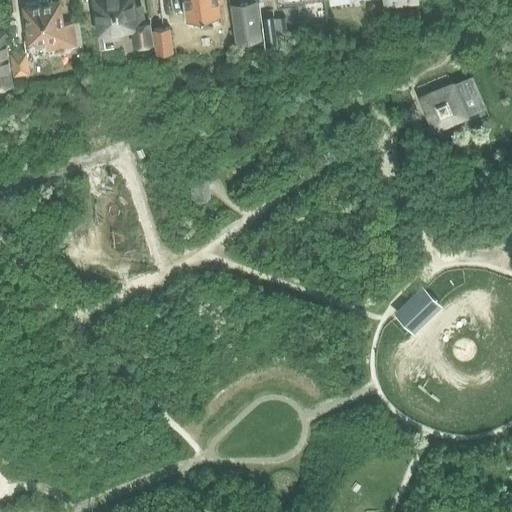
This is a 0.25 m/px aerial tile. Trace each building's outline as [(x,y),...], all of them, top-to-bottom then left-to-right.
[(121,37),(120,29),(132,27),(134,46),(152,44),(149,22),(143,23),(141,5),(132,6),(131,0),(95,0),(100,32),(102,31),(103,39),(121,37)] [(222,0),(183,0),(186,20),(221,15),(219,3),(223,3),(222,0)] [(24,6),(29,43),(46,41),(46,50),(77,46),(77,45),(74,21),(62,23),(59,2),(24,6)] [(255,2),(232,6),(236,39),(260,35),(255,2)] [(268,25),(269,32),(275,31),(272,11),(260,14),(262,26),(268,25)] [(284,16),(274,18),(276,34),(276,36),(286,34),(286,32),(284,16)] [(170,27),(152,29),(155,54),(173,52),(170,27)] [(0,84),(12,83),(4,32),(0,32),(0,84)] [(10,53),(13,75),(30,72),(27,51),(10,53)] [(473,76),(451,85),(422,98),(435,127),(485,105),(473,76)] [(197,174),(192,180),(192,195),(197,201),(205,201),(210,196),(210,180),(205,174),(197,174)] [(421,290),(397,313),(413,329),(436,306),(421,290)]
